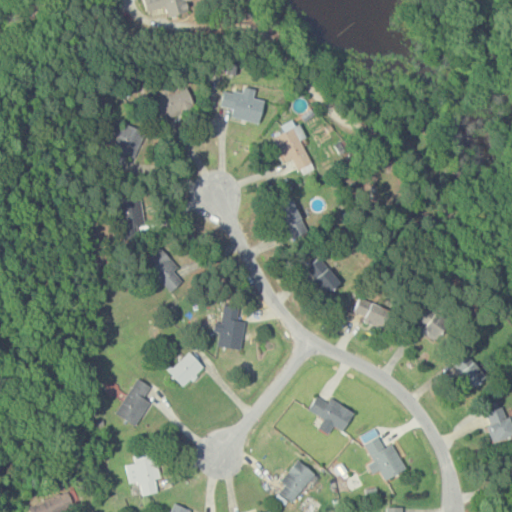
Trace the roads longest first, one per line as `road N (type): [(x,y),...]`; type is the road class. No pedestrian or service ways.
road 1 (residential): [(453,511),(447,466),(419,411),(374,371),(310,342),(289,321),(213,191)]
road 2 (residential): [(310,342),(214,459)]
